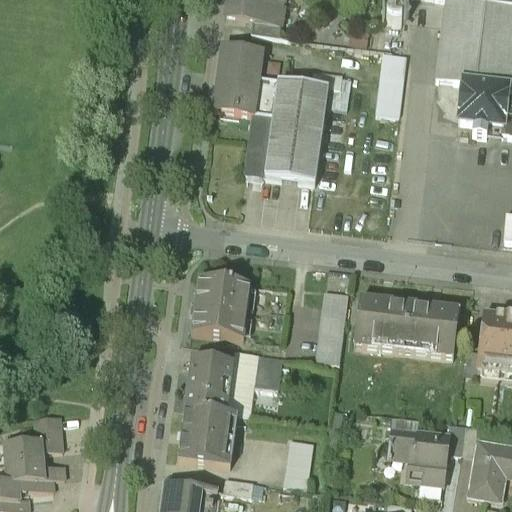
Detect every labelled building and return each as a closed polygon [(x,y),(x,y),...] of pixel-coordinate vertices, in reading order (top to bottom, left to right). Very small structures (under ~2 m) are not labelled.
[(229,0),(225,28),(253,31),(280,36),(285,0),(229,0)] [(511,0),(307,0),(372,9),(372,0),(386,0),(386,1),(443,9),(433,87),(462,91),(506,96),(511,97),(511,0)] [(424,14),(421,14),(417,16),(414,19),(412,24),(412,29),(415,35),(419,38),(424,39),(430,37),(435,33),(437,27),(435,21),(432,17),(429,15),(424,14)] [(280,36),(253,31),(251,42),(279,46),(280,36)] [(222,55),(213,116),(252,122),(257,86),(261,60),(222,55)] [(380,61),(377,86),(403,89),(406,64),(380,61)] [(257,86),(252,122),(244,183),(313,192),(326,96),(257,86)] [(506,96),(462,91),(457,128),(501,133),(506,96)] [(437,165),(450,167),(453,140),(440,138),(437,165)] [(511,244),(511,220),(507,220),(503,243),(511,244)] [(198,285),(191,340),(243,346),(250,292),(198,285)] [(348,302),(324,299),(314,370),(338,373),(348,302)] [(360,304),(354,353),(403,360),(409,310),(360,304)] [(409,310),(403,360),(453,366),(459,316),(409,310)] [(511,323),(484,320),(477,375),(511,379),(511,323)] [(281,365),(257,362),(253,396),(277,399),(281,365)] [(191,365),(184,416),(226,422),(232,371),(191,365)] [(184,416),(178,466),(225,473),(232,423),(226,422),(184,416)] [(34,437),(60,435),(59,423),(33,425),(34,437)] [(465,434),(448,433),(447,442),(448,442),(446,461),(460,463),(461,459),(465,434)] [(478,448),(480,437),(465,434),(461,459),(476,462),(478,448)] [(3,470),(43,467),(42,460),(62,458),(60,435),(34,437),(34,447),(2,450),(3,470)] [(447,442),(390,436),(387,465),(390,466),(391,459),(409,461),(408,468),(407,482),(422,483),(421,492),(442,494),(446,461),(448,442),(447,442)] [(312,449),(289,446),(283,494),(307,496),(312,449)] [(511,454),(478,448),(476,462),(469,502),(500,508),(506,477),(511,478),(511,454)] [(391,459),(390,466),(408,468),(409,461),(391,459)] [(5,489),(52,486),(52,487),(64,486),(63,473),(43,474),(43,467),(3,470),(5,488),(5,489)] [(52,487),(52,486),(5,489),(5,488),(0,488),(0,508),(19,507),(19,500),(53,497),(52,487)] [(254,490),(226,486),(224,503),(252,506),(254,490)] [(210,511),(213,500),(170,494),(167,511),(210,511)]
